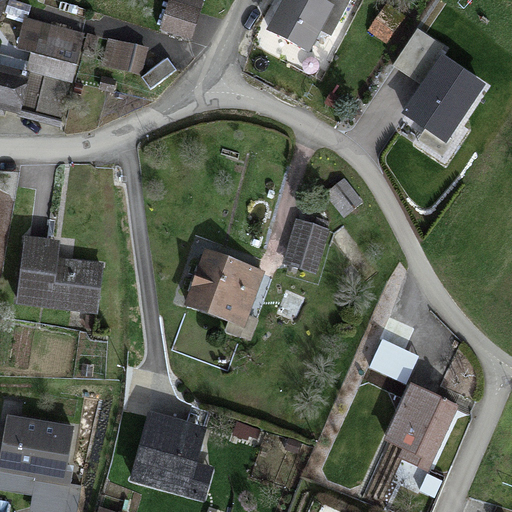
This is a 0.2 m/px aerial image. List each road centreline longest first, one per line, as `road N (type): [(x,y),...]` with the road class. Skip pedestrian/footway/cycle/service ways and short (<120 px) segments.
road 1 (residential): [(502,372),(445,312),(353,146),(204,79)]
road 2 (residential): [(0,154),(85,150),(140,126),(204,79)]
road 3 (residential): [(445,511),(502,372)]
